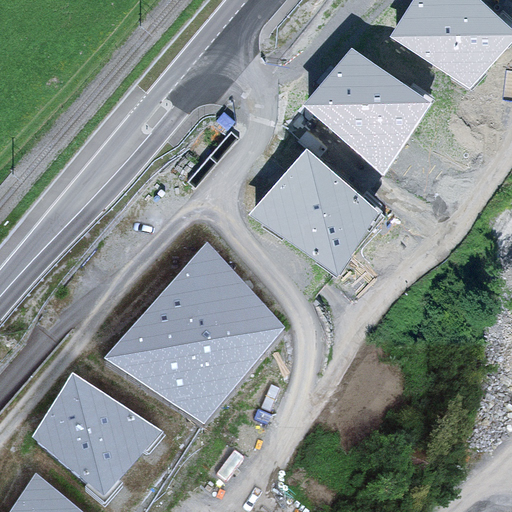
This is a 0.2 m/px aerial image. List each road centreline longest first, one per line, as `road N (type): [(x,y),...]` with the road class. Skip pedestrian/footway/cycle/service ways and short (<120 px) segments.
road 1 (primary): [(0,280),(242,0)]
road 2 (track): [(0,162),(147,0)]
